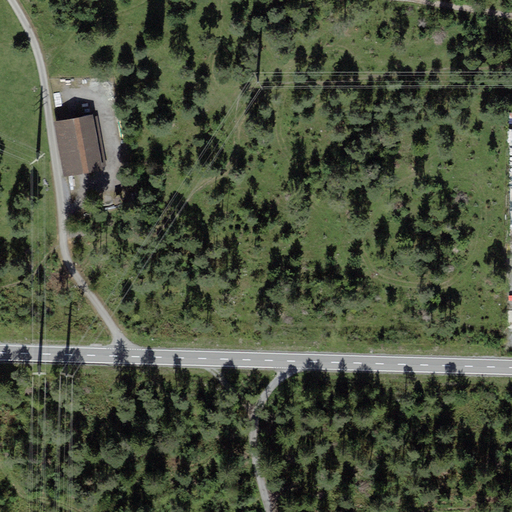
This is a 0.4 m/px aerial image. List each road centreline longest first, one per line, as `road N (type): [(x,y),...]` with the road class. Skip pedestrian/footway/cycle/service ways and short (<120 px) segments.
road 1 (track): [(62,228),(155,247),(191,192),(225,169),(239,94),(251,84),(511,62)]
road 2 (tertiary): [(511,366),(0,352)]
